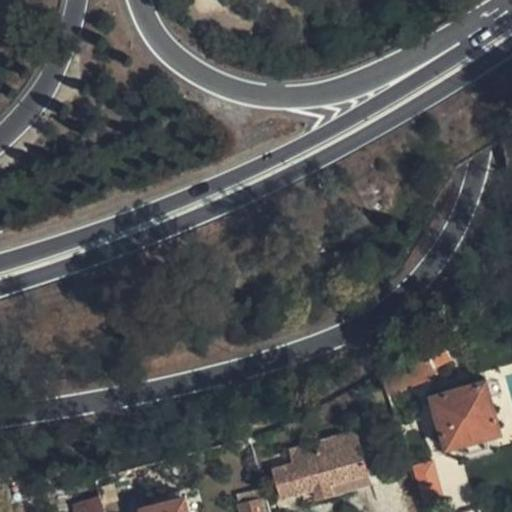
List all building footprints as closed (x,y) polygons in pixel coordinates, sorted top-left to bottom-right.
[(380,371),(386,389),(409,379),(414,387),(429,379),(425,371),(452,358),(443,339),(380,371)] [(499,428),(482,376),(463,382),(462,379),(453,382),(455,387),(431,394),(449,445),(499,428)] [(368,479),(352,428),(290,446),(294,459),(270,467),(280,495),(298,490),(301,500),(368,479)] [(423,502),(443,495),(431,460),(411,466),(423,502)] [(139,504),(140,511),(183,511),(179,494),(139,504)] [(240,511),(260,511),(255,494),(237,500),(240,511)] [(100,511),(95,496),(70,504),(73,511),(100,511)]
